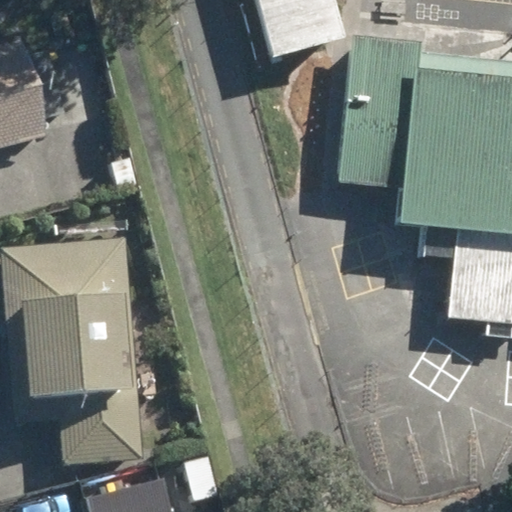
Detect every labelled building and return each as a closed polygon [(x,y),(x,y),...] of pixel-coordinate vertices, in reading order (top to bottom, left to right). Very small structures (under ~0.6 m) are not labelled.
[(332,0),(255,0),(270,54),(342,34),(332,0)] [(511,80),(417,71),(418,46),(352,39),(337,187),(403,192),(398,228),(426,231),(423,259),(450,263),(443,323),(511,329),(511,80)] [(0,149),(41,138),(17,46),(0,50),(0,149)] [(59,71),(34,76),(44,119),(69,114),(59,71)] [(105,86),(79,90),(83,119),(109,115),(105,86)] [(123,244),(0,252),(0,280),(11,429),(57,426),(60,467),(141,461),(136,391),(126,392),(120,313),(128,313),(123,244)] [(88,511),(169,511),(160,476),(85,497),(88,511)]
